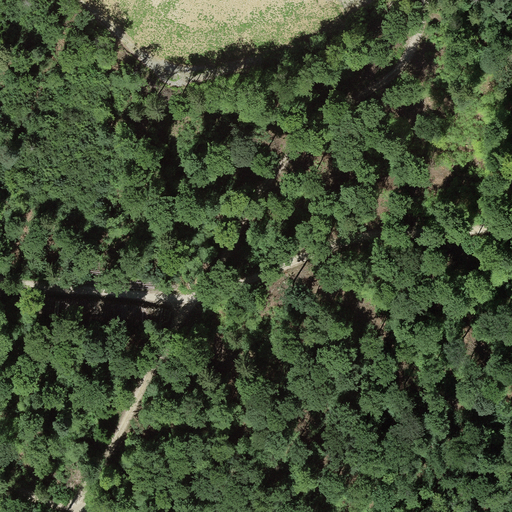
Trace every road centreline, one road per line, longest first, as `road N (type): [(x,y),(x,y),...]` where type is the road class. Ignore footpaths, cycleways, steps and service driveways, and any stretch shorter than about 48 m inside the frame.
road 1 (track): [(77,510),(259,208),(295,133),(376,53),(415,0)]
road 2 (track): [(511,217),(469,228),(360,232),(205,295),(99,294),(0,272)]
